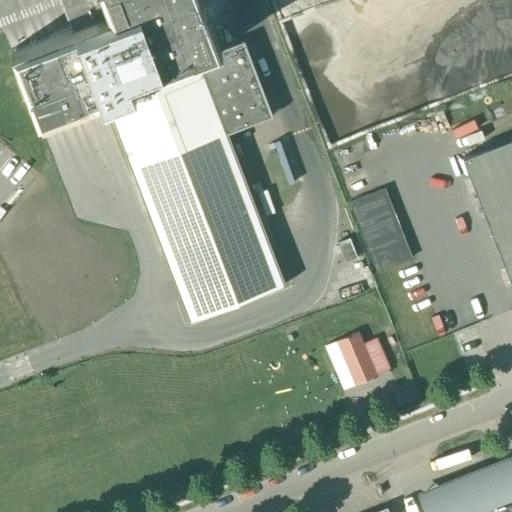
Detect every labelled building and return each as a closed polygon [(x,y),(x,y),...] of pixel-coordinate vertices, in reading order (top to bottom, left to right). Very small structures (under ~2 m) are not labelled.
[(61,0),(72,27),(10,50),(41,131),(107,106),(189,321),(284,284),(227,133),(271,116),(243,41),(220,49),(201,0),(61,0)] [(511,138),(462,158),(511,286),(511,138)] [(377,265),(414,251),(386,178),(349,192),(377,265)] [(345,262),(357,257),(349,237),(338,242),(345,262)] [(354,384),(376,375),(376,374),(363,344),(358,332),(336,341),(354,384)] [(363,344),(376,374),(389,369),(376,338),(363,344)] [(391,409),(413,400),(408,389),(386,398),(391,409)] [(511,511),(511,467),(511,465),(486,475),(485,473),(420,499),(424,511),(511,511)]
